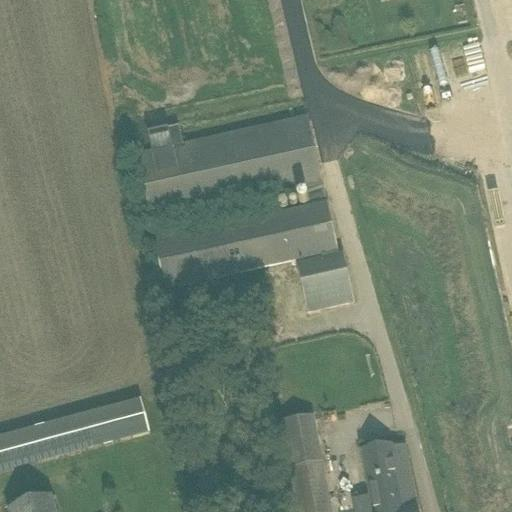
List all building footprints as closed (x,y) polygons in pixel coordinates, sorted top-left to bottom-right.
[(149,136),(153,155),(137,159),(152,227),(324,188),(309,120),(183,148),(179,129),(149,136)] [(338,253),(328,206),(155,245),(166,292),(338,253)] [(297,266),(308,315),(355,305),(345,261),(340,262),(339,256),(297,266)] [(0,472),(148,437),(140,402),(0,434),(0,472)] [(332,511),(314,418),(288,423),(281,424),(298,511),(332,511)] [(417,511),(404,449),(390,452),(390,449),(362,455),(371,501),(367,502),(368,511),(417,511)] [(8,511),(55,511),(51,498),(8,511)]
